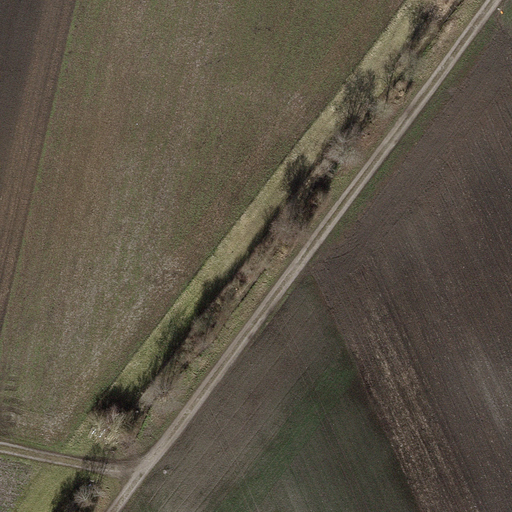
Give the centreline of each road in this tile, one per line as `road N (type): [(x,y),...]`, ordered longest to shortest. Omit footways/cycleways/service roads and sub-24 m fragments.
road 1 (track): [(490,0),(104,511)]
road 2 (track): [(132,473),(0,442)]
